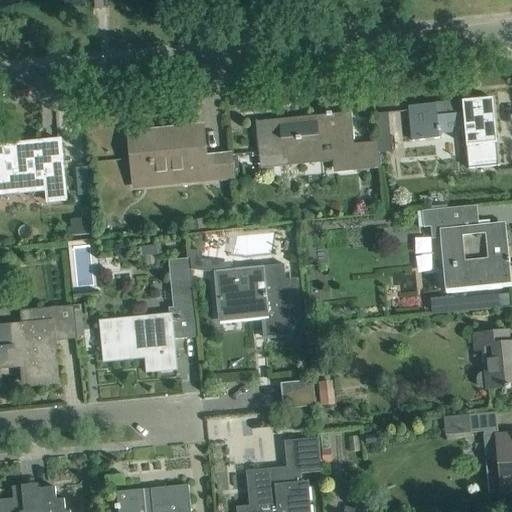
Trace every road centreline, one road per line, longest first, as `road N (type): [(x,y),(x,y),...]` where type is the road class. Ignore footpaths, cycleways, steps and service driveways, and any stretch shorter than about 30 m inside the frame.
road 1 (residential): [(0,84),(511,35)]
road 2 (residential): [(0,426),(123,414),(178,421)]
